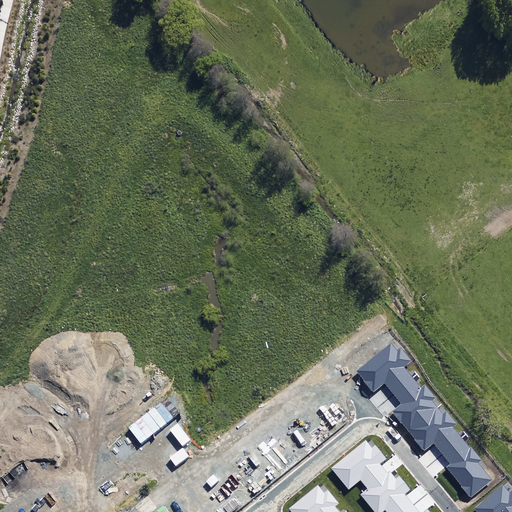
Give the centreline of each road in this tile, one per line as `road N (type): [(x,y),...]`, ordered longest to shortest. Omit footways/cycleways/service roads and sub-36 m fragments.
road 1 (residential): [(104,90),(235,249)]
road 2 (residential): [(139,511),(50,402)]
road 3 (residential): [(235,249),(323,356)]
road 4 (residential): [(265,508),(373,427)]
road 5 (residential): [(131,335),(235,249)]
